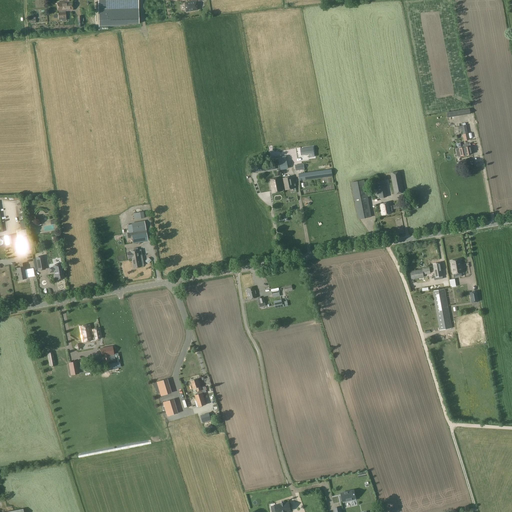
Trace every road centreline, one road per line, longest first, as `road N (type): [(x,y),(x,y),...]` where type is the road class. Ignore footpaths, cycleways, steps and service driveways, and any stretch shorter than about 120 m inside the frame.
road 1 (unclassified): [(0,313),(391,243)]
road 2 (unclassified): [(449,425),(391,243)]
road 3 (unclassified): [(391,243),(511,220)]
